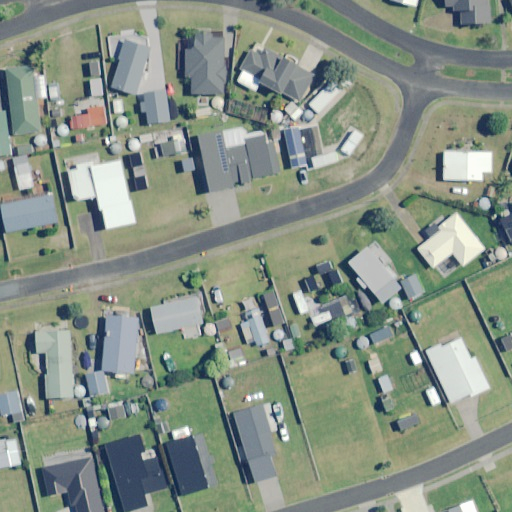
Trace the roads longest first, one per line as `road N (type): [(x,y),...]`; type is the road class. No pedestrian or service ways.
road 1 (residential): [(0,292),(120,266),(362,187),(395,155),(420,84)]
road 2 (residential): [(511,433),(433,471),(310,511)]
road 3 (residential): [(420,84),(315,28),(235,0)]
